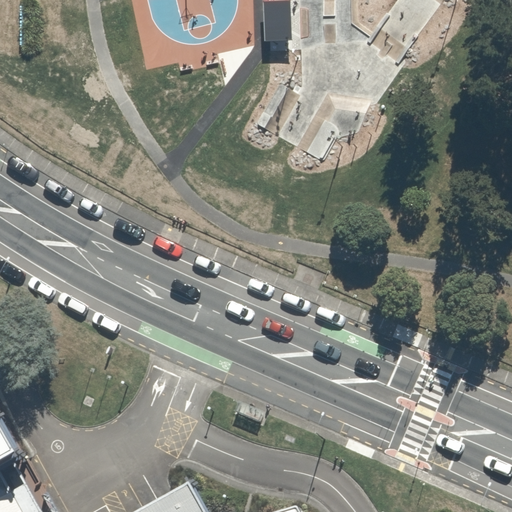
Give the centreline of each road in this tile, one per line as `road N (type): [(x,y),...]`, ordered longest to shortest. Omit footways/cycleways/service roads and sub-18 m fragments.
road 1 (secondary): [(0,184),(74,232),(216,301),(511,429)]
road 2 (secondary): [(511,473),(91,285),(0,228)]
